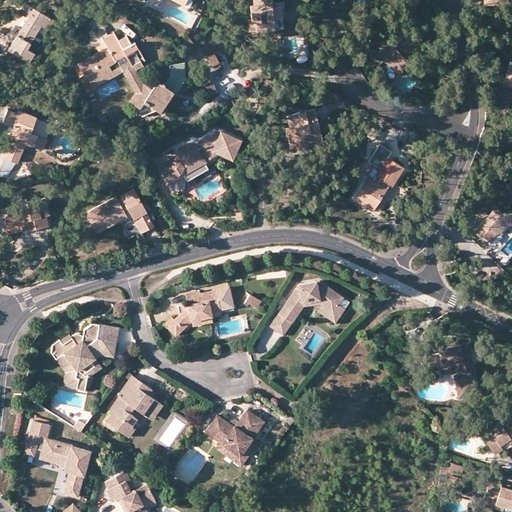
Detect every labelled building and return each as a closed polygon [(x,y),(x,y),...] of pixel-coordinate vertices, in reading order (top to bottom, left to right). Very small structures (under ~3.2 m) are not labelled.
[(271,0),(253,0),(254,5),(251,5),(252,21),(249,21),(250,32),(284,29),(281,7),(272,8),(271,0)] [(55,21),(25,3),(20,13),(28,18),(8,51),(30,63),(35,54),(28,50),(42,26),(49,30),(55,21)] [(420,43),(401,23),(389,35),(387,33),(375,45),(383,52),(379,56),(372,62),(378,69),(385,62),(389,59),(403,73),(411,65),(405,58),(420,43)] [(84,76),(86,75),(115,59),(123,72),(135,93),(130,101),(141,108),(144,102),(161,112),(174,92),(166,87),(157,82),(153,88),(146,85),(134,66),(141,62),(139,59),(143,56),(133,38),(129,41),(126,36),(119,40),(115,33),(103,39),(109,49),(102,53),(101,51),(78,64),(84,76)] [(192,43),(189,38),(183,43),(186,48),(192,43)] [(439,75),(436,52),(428,53),(431,76),(439,75)] [(94,88),(123,72),(115,59),(86,75),(94,88)] [(399,76),(403,73),(389,59),(385,62),(399,76)] [(511,61),(510,61),(503,86),(511,88),(511,61)] [(170,79),(184,77),(182,63),(169,64),(170,79)] [(169,82),(166,87),(174,92),(177,86),(169,82)] [(287,116),(290,127),(292,126),(297,143),(322,136),(315,108),(287,116)] [(18,113),(8,109),(7,111),(3,121),(3,122),(12,126),(10,135),(13,136),(5,157),(18,163),(26,143),(42,149),(46,139),(30,133),(36,117),(19,110),(18,113)] [(324,142),(322,136),(297,143),(292,126),(290,127),(286,128),(290,145),(298,149),(324,142)] [(380,132),(374,128),(369,137),(375,140),(380,132)] [(184,176),(207,164),(213,160),(213,159),(220,155),(222,156),(235,160),(242,140),(221,134),(220,137),(216,135),(199,145),(197,149),(188,145),(178,150),(178,163),(173,165),(169,157),(157,164),(168,184),(176,180),(178,176),(182,173),(184,176)] [(380,143),(378,147),(375,152),(373,155),(387,163),(390,157),(394,151),(380,143)] [(387,163),(373,155),(369,161),(380,168),(373,178),(368,174),(356,194),(376,207),(391,184),(393,186),(405,166),(390,157),(387,163)] [(210,170),(207,164),(184,176),(188,182),(210,170)] [(117,198),(87,213),(97,232),(127,217),(126,215),(130,213),(141,232),(154,225),(134,189),(121,195),(122,198),(118,200),(117,198)] [(374,211),(376,207),(356,194),(353,198),(374,211)] [(21,207),(9,209),(10,214),(5,215),(8,225),(22,222),(27,221),(29,230),(48,226),(46,216),(45,211),(48,210),(46,199),(20,204),(21,207)] [(486,216),(492,209),(494,207),(487,201),(479,211),(486,216)] [(511,223),(511,209),(501,211),(498,208),(492,209),(486,216),(474,231),(479,235),(480,234),(492,244),(505,229),(510,224),(511,223)] [(320,280),(299,283),(287,299),(276,315),(289,324),(296,314),(294,312),(301,302),(318,298),(319,301),(320,302),(332,311),(338,303),(343,297),(320,280)] [(198,289),(184,293),(187,303),(182,304),(182,308),(180,310),(177,314),(174,317),(173,318),(183,326),(190,318),(209,314),(208,310),(218,308),(218,307),(231,304),(227,286),(199,292),(198,289)] [(253,297),(249,294),(245,301),(249,303),(253,297)] [(260,301),(253,297),(249,303),(255,307),(260,301)] [(318,298),(301,302),(294,312),(296,314),(302,305),(319,301),(318,298)] [(338,303),(332,311),(320,302),(316,308),(333,320),(343,307),(338,303)] [(209,314),(190,318),(191,323),(210,319),(209,314)] [(173,318),(174,317),(172,315),(166,322),(177,332),(183,326),(173,318)] [(289,324),(276,315),(269,324),(282,333),(289,324)] [(112,352),(113,340),(100,338),(101,325),(91,324),(82,329),(81,332),(81,335),(79,340),(71,339),(69,335),(68,334),(68,333),(58,339),(57,338),(49,343),(48,351),(52,358),(54,357),(62,352),(70,364),(68,376),(73,383),(74,383),(72,387),(72,388),(82,390),(84,376),(98,367),(92,358),(98,354),(99,350),(112,352)] [(113,340),(115,327),(101,325),(100,338),(113,340)] [(441,365),(441,366),(451,365),(457,364),(460,378),(463,397),(478,394),(474,375),(472,375),(471,370),(473,369),(472,360),(469,361),(468,355),(471,354),(468,343),(438,348),(439,353),(429,354),(427,342),(413,345),(417,363),(430,361),(431,366),(441,365)] [(60,385),(72,387),(74,383),(73,383),(68,376),(70,364),(62,352),(54,357),(62,371),(60,385)] [(452,372),(451,365),(441,366),(443,373),(452,372)] [(150,389),(131,375),(116,395),(123,400),(118,406),(116,404),(104,421),(127,436),(133,427),(130,425),(134,420),(133,414),(126,410),(131,403),(137,407),(142,407),(143,412),(147,415),(152,416),(160,404),(146,394),(150,389)] [(262,421),(246,409),(241,416),(235,424),(231,425),(217,414),(205,430),(221,442),(238,454),(251,437),(262,421)] [(511,418),(510,415),(489,428),(486,424),(478,429),(494,453),(502,448),(500,445),(508,440),(510,444),(511,446),(511,418)] [(26,451),(35,419),(32,418),(24,450),(26,451)] [(65,491),(79,495),(91,449),(47,438),(46,442),(39,440),(41,434),(48,435),(51,423),(35,419),(26,451),(36,453),(37,447),(45,449),(43,455),(68,462),(68,465),(70,468),(77,470),(74,481),(68,480),(65,491)] [(257,441),(251,437),(238,454),(221,442),(217,448),(240,464),(257,441)] [(17,474),(25,477),(29,460),(22,458),(17,474)] [(123,511),(143,511),(141,507),(155,500),(147,483),(135,489),(130,491),(129,487),(133,485),(126,472),(125,470),(114,476),(104,481),(108,488),(106,489),(112,502),(117,499),(120,497),(124,504),(126,503),(128,509),(123,511)] [(469,485),(461,479),(455,487),(463,493),(469,485)] [(511,488),(501,486),(502,483),(489,479),(482,504),(502,511),(504,506),(511,508),(511,488)] [(117,499),(123,511),(128,509),(126,503),(124,504),(120,497),(117,499)] [(157,504),(155,500),(141,507),(143,511),(147,511),(146,509),(157,504)] [(79,511),(72,503),(61,511),(79,511)]
